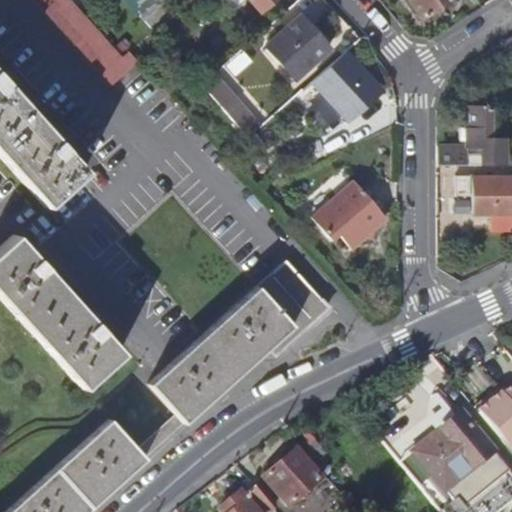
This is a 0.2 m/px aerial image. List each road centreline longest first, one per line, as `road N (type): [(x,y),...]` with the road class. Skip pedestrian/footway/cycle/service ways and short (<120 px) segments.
road 1 (secondary): [(139,511),(276,405),(438,328)]
road 2 (residential): [(414,75),(419,282),(438,328)]
